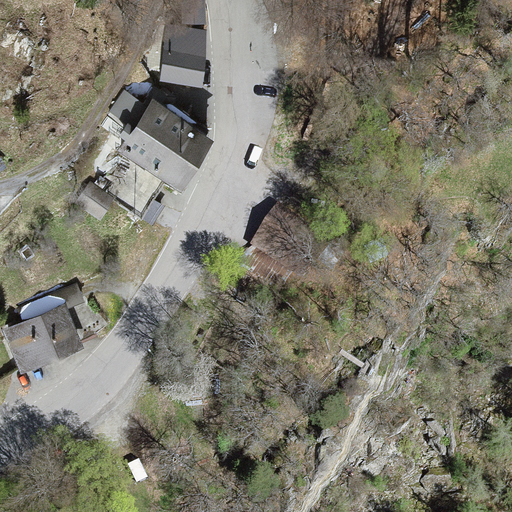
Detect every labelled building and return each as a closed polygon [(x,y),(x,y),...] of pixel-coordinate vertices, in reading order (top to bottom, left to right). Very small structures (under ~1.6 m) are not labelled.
[(185,22),(203,22),(203,0),(185,0),(185,22)] [(163,79),(200,83),(203,57),(206,30),(168,26),(165,53),(163,79)] [(129,139),(122,150),(180,187),(210,140),(153,103),(150,108),(124,92),(110,114),(128,126),(123,135),(129,139)] [(111,199),(91,185),(79,202),(100,216),(111,199)] [(283,200),(279,206),(255,241),(301,272),(329,231),(283,200)] [(65,308),(7,332),(22,369),(80,345),(65,308)]
